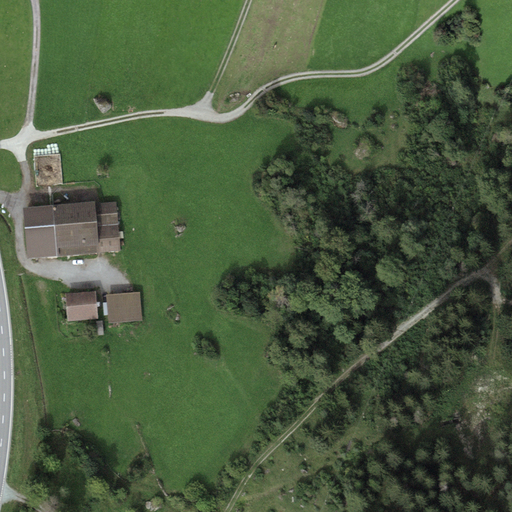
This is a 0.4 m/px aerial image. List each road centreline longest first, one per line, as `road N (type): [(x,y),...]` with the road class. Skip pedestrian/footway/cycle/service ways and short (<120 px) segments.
road 1 (track): [(0,144),(156,113),(232,120),(276,83),(367,72),(392,60),(459,0)]
road 2 (track): [(226,511),(260,462),(342,381),(494,259)]
road 3 (track): [(24,139),(25,193),(13,203),(23,262),(38,271),(102,274)]
road 4 (primary): [(0,309),(0,458)]
road 5 (track): [(24,139),(34,0)]
road 6 (track): [(205,114),(248,0)]
